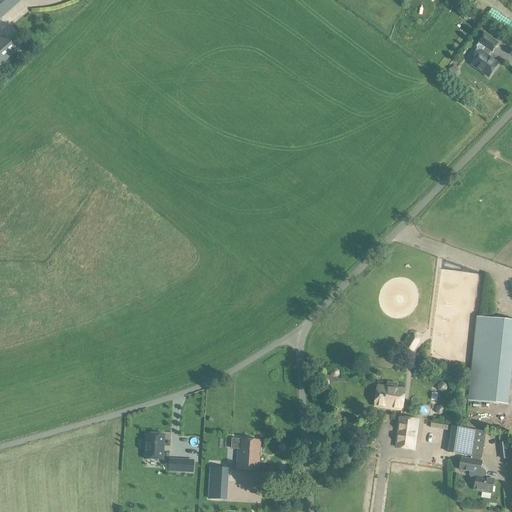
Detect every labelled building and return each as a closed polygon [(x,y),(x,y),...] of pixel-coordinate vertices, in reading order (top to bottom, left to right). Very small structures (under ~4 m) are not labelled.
[(0,0),(0,19),(0,20),(22,0),(0,0)] [(463,10),(459,16),(467,21),(472,15),(463,10)] [(474,58),(476,60),(472,65),(489,78),(499,64),(487,56),(491,51),(492,52),(498,44),(485,34),(477,46),(477,49),(474,53),(474,56),(474,58)] [(4,35),(0,38),(0,67),(18,51),(4,35)] [(460,75),(457,66),(450,69),(454,78),(460,75)] [(509,405),(511,379),(511,320),(493,319),(477,317),(469,401),(509,405)] [(410,352),(413,352),(420,341),(420,337),(414,334),(411,335),(404,346),(406,350),(410,352)] [(323,379),(321,381),(321,385),(323,387),(327,387),(329,384),(328,381),(326,379),(323,379)] [(379,387),(376,406),(402,410),(405,390),(398,389),(398,383),(388,382),(387,388),(379,387)] [(439,383),(437,387),(439,391),(443,393),(447,391),(448,387),(447,383),(443,382),(439,383)] [(436,407),(436,412),(440,415),(444,413),(445,408),(441,405),(436,407)] [(400,418),(396,448),(415,451),(419,420),(400,418)] [(476,430),(452,426),(448,453),(472,457),(476,430)] [(476,430),(472,457),(481,458),(482,458),(486,432),(476,430)] [(146,435),(145,460),(163,461),(164,436),(146,435)] [(236,471),(258,472),(260,441),(232,440),(231,444),(233,444),(233,449),(238,449),(236,471)] [(510,441),(499,442),(501,460),(511,459),(510,441)] [(462,459),(460,470),(471,472),(481,474),(481,469),(483,462),(462,459)] [(193,462),(177,461),(177,472),(193,473),(193,462)] [(211,469),(209,499),(225,500),(226,470),(211,469)] [(471,472),(470,476),(473,480),(477,480),(475,491),(493,494),(495,480),(486,478),(487,473),(484,469),(481,469),(481,474),(471,472)] [(158,486),(177,486),(177,494),(195,494),(195,491),(209,491),(209,475),(170,475),(170,479),(158,479),(158,486)] [(465,484),(465,483),(464,482),(463,481),(462,480),(460,480),(459,481),(458,481),(457,482),(457,484),(457,485),(457,486),(458,487),(459,488),(461,488),(462,488),(463,488),(464,487),(465,485),(465,484)] [(157,487),(157,496),(176,497),(177,487),(157,487)]
